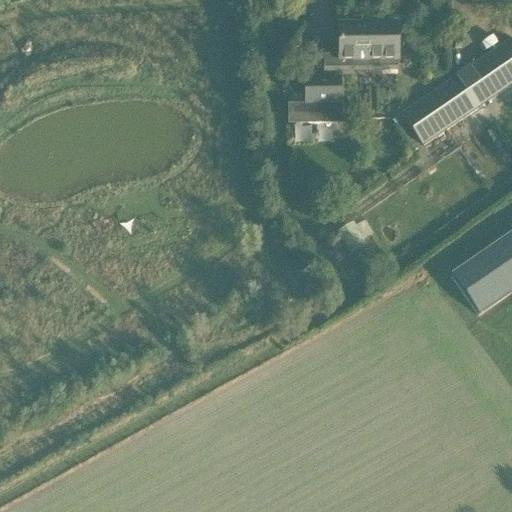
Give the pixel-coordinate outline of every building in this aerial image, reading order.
[(338,31),(339,64),(397,63),(396,27),(364,27),(364,31),(338,31)] [(511,46),(509,42),(401,116),(422,148),(511,86),(511,46)] [(304,82),(289,82),(289,94),(305,94),(305,105),(305,107),(305,110),(289,110),(289,123),(289,126),(305,125),(339,125),(339,122),(339,109),(339,100),(339,80),(304,80),(304,82)] [(336,235),(349,255),(364,245),(352,225),(336,235)] [(511,235),(450,278),(478,318),(511,294),(511,235)]
